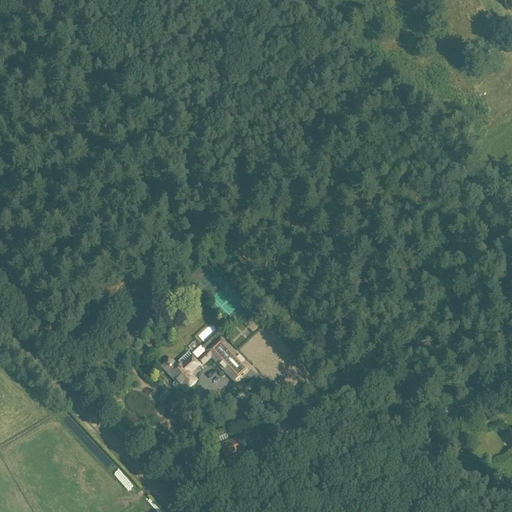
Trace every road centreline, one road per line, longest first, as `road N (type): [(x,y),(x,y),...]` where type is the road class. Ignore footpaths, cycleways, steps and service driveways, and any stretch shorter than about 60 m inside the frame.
road 1 (track): [(172,499),(272,453),(511,392)]
road 2 (track): [(0,316),(172,499)]
